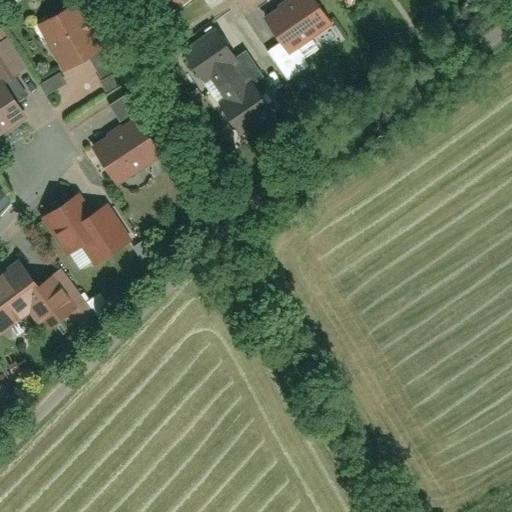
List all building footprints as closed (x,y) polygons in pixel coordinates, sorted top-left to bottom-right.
[(160,0),(169,13),(192,0),(160,0)] [(288,52),(331,16),(319,0),(292,0),(263,21),(288,52)] [(42,23),(65,71),(97,55),(74,7),(42,23)] [(217,30),(176,56),(230,135),(275,110),(217,30)] [(0,130),(21,115),(0,83),(0,130)] [(135,117),(90,146),(116,186),(161,156),(135,117)] [(92,260),(129,241),(109,207),(82,220),(70,199),(37,213),(60,255),(83,245),(92,260)] [(15,263),(0,271),(0,330),(26,316),(41,333),(81,310),(58,275),(34,287),(15,263)]
